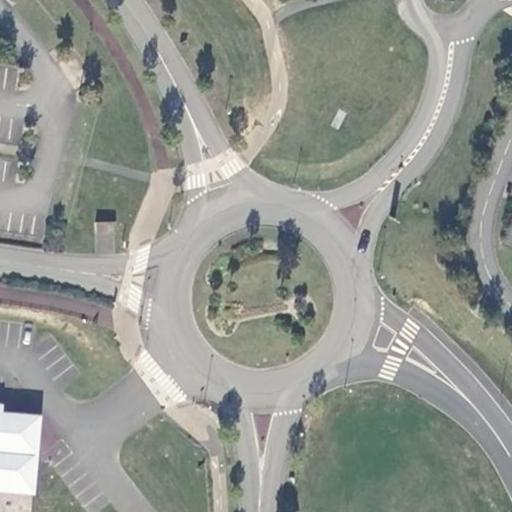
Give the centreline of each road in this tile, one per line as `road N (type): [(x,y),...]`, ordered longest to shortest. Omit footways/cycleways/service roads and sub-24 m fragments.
road 1 (unclassified): [(196,237),(171,286),(174,324),(211,376)]
road 2 (unclassified): [(460,391),(439,355),(354,287)]
road 3 (unclassified): [(333,359),(460,391)]
road 4 (unclassified): [(189,112),(124,0)]
road 5 (unclassified): [(211,376),(244,429),(260,493)]
road 6 (unclassified): [(189,112),(196,237)]
road 7 (unclassified): [(269,208),(189,112)]
road 8 (unclassified): [(260,493),(309,379)]
road 9 (unclassified): [(354,287),(340,250),(320,228),(269,208)]
